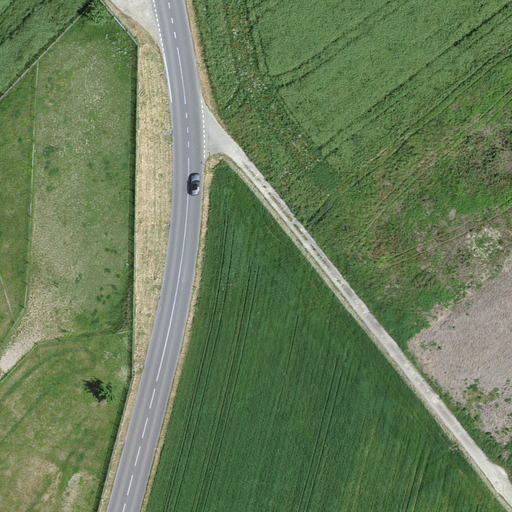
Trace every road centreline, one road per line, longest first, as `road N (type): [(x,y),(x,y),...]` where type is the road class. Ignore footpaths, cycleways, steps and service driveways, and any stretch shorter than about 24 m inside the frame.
road 1 (secondary): [(125,511),(165,356),(190,170),(187,95),(169,0)]
road 2 (track): [(511,494),(235,147),(216,135),(188,134)]
